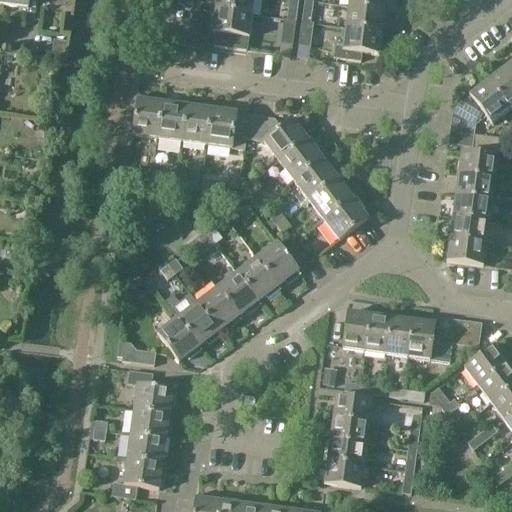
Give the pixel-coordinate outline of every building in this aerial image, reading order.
[(1,0),(1,6),(27,10),(28,0),(1,0)] [(216,0),(214,12),(251,17),(253,0),(216,0)] [(298,2),(289,0),(287,15),(296,17),(298,2)] [(348,0),(348,9),(385,13),(386,0),(348,0)] [(304,9),(302,24),(310,25),(312,10),(304,9)] [(348,9),(345,29),(382,34),(385,13),(348,9)] [(248,40),(251,17),(214,12),(211,35),(248,40)] [(296,23),(283,21),(280,45),(292,47),(296,23)] [(313,25),(310,25),(302,24),(298,48),(310,49),(313,25)] [(379,57),(382,34),(345,29),(342,49),(334,48),(333,61),(360,64),(361,55),(379,57)] [(64,60),(66,44),(53,43),(51,59),(64,60)] [(511,80),(504,70),(487,83),(509,113),(511,110),(511,80)] [(452,112),(451,124),(475,127),(486,118),(492,126),(509,113),(487,83),(470,96),(471,98),(452,112)] [(131,137),(157,140),(162,105),(153,103),(153,100),(138,98),(137,101),(131,137)] [(163,101),(162,105),(157,140),(181,144),(186,108),(178,107),(178,103),(163,101)] [(187,105),(186,108),(181,144),(206,147),(211,111),(202,110),(202,107),(187,105)] [(244,152),(245,141),(249,117),(236,116),(237,115),(227,114),(227,110),(212,108),(211,111),(206,147),(244,152)] [(245,141),(258,143),(261,119),(249,117),(245,141)] [(263,143),(278,163),(306,141),(301,134),(304,132),(294,120),(292,122),(291,121),(281,129),(274,121),(261,119),(258,143),(263,143)] [(451,124),(449,136),(473,139),(475,127),(451,124)] [(471,150),(473,139),(449,136),(448,146),(471,150)] [(309,139),(306,141),(278,163),(293,183),(321,161),(316,154),(319,152),(309,139)] [(460,154),(457,177),(494,182),(497,159),(460,154)] [(324,159),(321,161),(293,183),(308,203),(337,181),(331,174),(334,172),(324,159)] [(125,181),(135,182),(137,171),(127,169),(125,181)] [(166,186),(174,188),(176,176),(168,175),(166,186)] [(186,177),(176,176),(174,188),(185,189),(186,177)] [(491,203),(494,182),(457,177),(454,198),(491,203)] [(339,179),(337,181),(308,203),(323,223),(351,201),(346,194),(349,192),(339,179)] [(199,195),(211,197),(213,184),(201,182),(199,195)] [(261,190),(255,182),(245,189),(251,198),(261,190)] [(454,198),(451,220),(488,225),(491,203),(454,198)] [(354,199),(351,201),(323,223),(338,243),(367,221),(361,213),(364,211),(354,199)] [(247,207),(239,213),(245,222),(253,216),(247,207)] [(270,221),(275,228),(284,221),(279,214),(270,221)] [(451,220),(448,241),(485,246),(488,225),(451,220)] [(290,229),(284,221),(275,228),(281,235),(290,229)] [(214,232),(207,237),(214,246),(221,241),(214,232)] [(206,252),(214,246),(207,237),(199,243),(206,252)] [(482,268),(485,246),(448,241),(445,263),(482,268)] [(313,262),(297,242),(287,250),(303,270),(313,262)] [(297,273),(276,246),(256,261),(278,289),(285,284),(287,287),(300,277),(298,274),(297,273)] [(175,261),(167,267),(174,276),(182,270),(175,261)] [(256,261),(237,276),(258,304),(265,299),(267,302),(280,292),(278,289),(256,261)] [(167,282),(174,276),(167,267),(160,273),(167,282)] [(260,307),(258,304),(237,276),(217,291),(238,319),(245,314),(248,317),(260,307)] [(241,322),(238,319),(217,291),(197,306),(208,321),(219,335),(225,329),(228,332),(241,322)] [(197,306),(177,321),(199,349),(206,344),(208,347),(221,337),(219,335),(208,321),(197,306)] [(342,351),(364,354),(368,317),(347,314),(342,351)] [(364,354),(385,357),(390,320),(368,317),(364,354)] [(411,322),(401,321),(390,320),(385,357),(407,360),(411,322)] [(435,325),(411,322),(407,360),(429,363),(451,365),(453,347),(443,345),(446,321),(435,320),(435,325)] [(177,321),(157,337),(178,365),(186,359),(189,362),(201,352),(199,349),(177,321)] [(443,345),(453,347),(454,347),(457,323),(446,321),(443,345)] [(454,347),(466,348),(469,324),(457,323),(454,347)] [(481,326),(469,324),(466,348),(478,350),(481,326)] [(121,363),(132,365),(153,368),(154,355),(134,352),(130,346),(118,344),(116,359),(121,360),(121,363)] [(476,388),(506,366),(493,349),(463,371),(476,388)] [(476,388),(490,406),(511,388),(511,373),(506,366),(476,388)] [(136,388),(133,412),(168,417),(170,408),(173,409),(175,393),(172,393),(172,392),(150,389),(152,377),(128,373),(126,386),(136,388)] [(325,375),(324,389),(335,390),(336,376),(325,375)] [(360,387),(345,385),(344,394),(359,396),(360,387)] [(367,388),(365,397),(380,399),(381,390),(367,388)] [(511,388),(490,406),(503,423),(511,415),(511,388)] [(388,391),(387,400),(402,401),(403,393),(388,391)] [(408,402),(423,404),(424,395),(409,394),(408,402)] [(335,399),(332,422),(369,426),(372,404),(335,399)] [(453,413),(458,409),(453,402),(441,411),(446,418),(453,413)] [(133,412),(130,437),(165,442),(166,433),(170,434),(172,418),(168,417),(133,412)] [(446,418),(446,419),(452,427),(459,421),(453,413),(446,418)] [(511,415),(503,423),(511,434),(511,415)] [(412,417),(410,432),(419,433),(421,418),(412,417)] [(369,426),(332,422),(329,444),(366,448),(374,449),(377,428),(369,426)] [(95,423),(94,433),(105,434),(107,425),(95,423)] [(491,427),(479,437),(484,444),(497,434),(491,427)] [(104,444),(105,434),(94,433),(93,442),(104,444)] [(130,437),(127,462),(162,466),(163,458),(167,458),(169,442),(165,442),(130,437)] [(473,453),(484,444),(479,437),(468,446),(473,453)] [(407,453),(416,454),(418,439),(409,438),(407,453)] [(329,444),(327,465),(363,469),(366,448),(329,444)] [(404,474),(413,476),(415,461),(406,460),(404,474)] [(165,467),(162,466),(127,462),(123,487),(113,486),(112,499),(135,502),(137,489),(157,492),(159,492),(160,483),(163,483),(165,467)] [(360,491),(363,469),(327,465),(324,487),(360,491)] [(499,487),(511,478),(505,471),(494,480),(499,487)] [(404,481),(402,496),(410,497),(412,482),(404,481)] [(218,511),(220,504),(211,503),(212,499),(196,497),(196,501),(195,501),(193,511),(218,511)] [(218,511),(243,511),(244,507),(236,506),(236,503),(221,501),(220,504),(218,511)]
